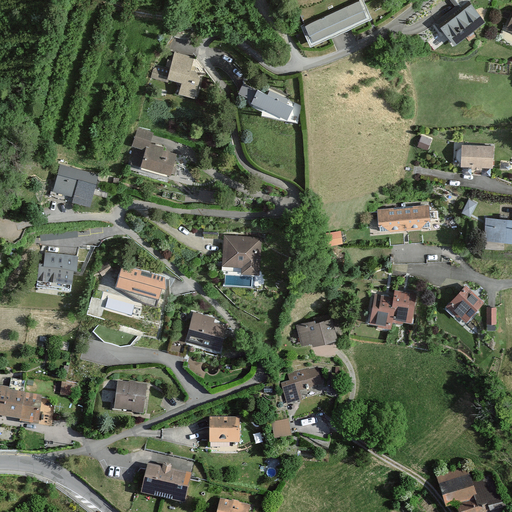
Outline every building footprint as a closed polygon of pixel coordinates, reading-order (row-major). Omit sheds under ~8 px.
[(319,0),(295,10),(309,43),(371,16),(363,0),(319,0)] [(467,0),(441,21),(456,40),(482,20),(467,0)] [(193,58),(176,54),(171,76),(182,79),(179,91),(195,95),(200,73),(190,70),(193,58)] [(155,69),(153,77),(168,81),(170,73),(155,69)] [(267,94),(256,89),(250,101),(285,117),(291,105),(284,101),(286,97),(270,89),(267,94)] [(152,133),(139,130),(135,144),(138,145),(133,160),(170,171),(175,153),(162,149),(163,146),(149,142),(152,133)] [(494,147),(464,145),(463,164),(493,165),(494,147)] [(98,176),(62,166),(55,190),(77,196),(76,200),(90,204),(98,176)] [(201,187),(198,195),(212,199),(213,190),(201,187)] [(476,202),(471,199),(464,213),(469,215),(476,202)] [(429,205),(379,210),(379,223),(383,223),(390,229),(420,225),(430,215),(429,205)] [(511,218),(489,218),(488,237),(511,237),(511,218)] [(327,230),(327,240),(343,239),(340,228),(327,230)] [(260,238),(225,235),(222,263),(242,265),(241,271),(257,272),(260,238)] [(78,256),(45,252),(43,266),(74,270),(77,270),(78,256)] [(165,276),(123,264),(117,286),(159,299),(162,287),(166,288),(165,276)] [(74,270),(43,266),(39,266),(37,281),(72,285),(74,270)] [(466,284),(449,303),(466,320),(484,301),(466,284)] [(395,298),(376,295),(371,321),(380,322),(380,325),(391,327),(392,318),(411,321),(416,293),(396,290),(395,298)] [(212,317),(194,312),(186,340),(218,349),(224,327),(210,323),(212,317)] [(328,315),(298,324),(303,343),(313,340),(314,343),(342,335),(336,318),(329,320),(328,315)] [(172,339),(168,352),(183,356),(187,343),(172,339)] [(313,367),(288,374),(290,381),(281,383),(287,402),(299,398),(296,390),(318,384),(313,367)] [(10,389),(0,387),(0,418),(20,423),(21,422),(28,394),(22,393),(24,381),(12,378),(10,389)] [(62,381),(60,394),(77,397),(79,383),(62,381)] [(150,385),(119,382),(116,409),(148,413),(150,385)] [(43,397),(28,394),(21,422),(39,426),(43,397)] [(238,419),(211,419),(211,442),(238,442),(238,419)] [(272,423),(275,439),(292,436),(290,421),(272,423)] [(189,477),(149,467),(142,495),(152,497),(153,493),(174,498),(173,503),(183,505),(189,477)] [(467,467),(439,473),(447,505),(458,503),(461,511),(501,511),(502,511),(493,478),(472,484),(467,467)] [(221,499),(217,511),(251,511),(252,507),(221,499)]
